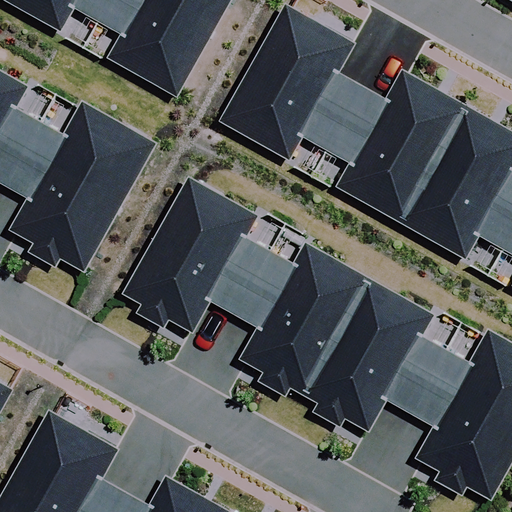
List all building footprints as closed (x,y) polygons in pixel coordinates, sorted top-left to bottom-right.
[(119,55),(185,92),(236,0),(19,0),(69,27),(81,4),(131,32),(119,55)] [(511,125),(410,68),(393,99),(343,71),(360,40),(290,1),(226,115),(295,154),(308,132),(360,161),(347,183),(473,254),(486,231),(511,245),(511,125)] [(0,177),(36,198),(19,228),(44,242),(39,250),(63,263),(67,255),(89,268),(161,140),(92,101),(71,137),(19,108),(32,85),(0,67),(0,177)] [(263,213),(197,176),(133,291),(151,301),(146,309),(171,323),(176,315),(199,328),(216,298),(266,326),(249,356),(274,370),(271,375),(294,389),(297,383),(327,399),(321,408),(346,422),(351,413),(376,427),(393,397),(443,425),(426,455),(451,469),(447,477),(470,490),(475,482),(497,495),(511,467),(511,335),(499,328),(479,364),(427,335),(440,311),(314,240),(301,264),(251,236),(263,213)] [(0,422),(19,389),(0,378),(0,422)] [(238,511),(170,474),(154,505),(103,477),(121,446),(50,407),(0,495),(0,511),(238,511)]
